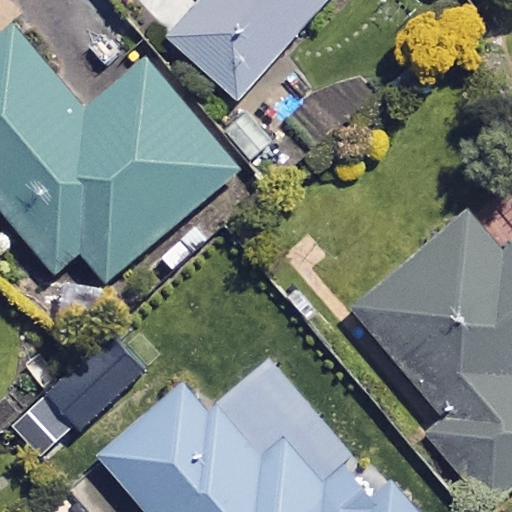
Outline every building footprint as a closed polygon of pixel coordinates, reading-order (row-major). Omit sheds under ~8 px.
[(323,0),(202,0),(168,40),(236,99),(323,0)] [(0,34),(0,211),(52,271),(75,251),(104,285),(236,171),(142,63),(83,115),(7,28),(0,34)] [(511,247),(500,258),(468,220),(354,313),(443,423),(428,435),(489,509),(511,489),(511,247)] [(74,438),(151,376),(117,333),(15,415),(38,444),(62,424),(74,438)] [(255,465),(188,384),(100,458),(144,511),(411,511),(363,455),(322,489),(282,442),(255,465)]
